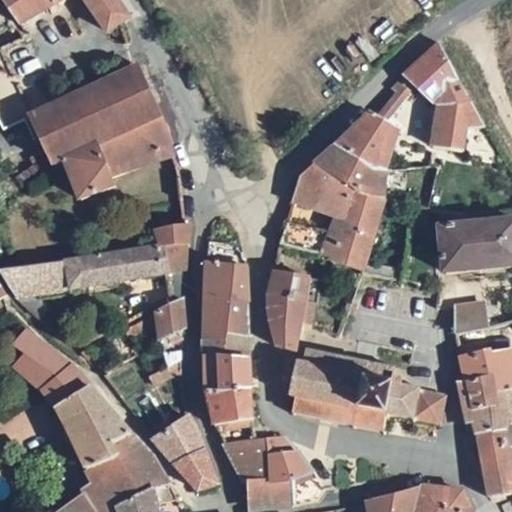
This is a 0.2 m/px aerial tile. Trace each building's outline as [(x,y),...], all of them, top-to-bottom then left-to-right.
[(0,0),(0,18),(6,28),(20,19),(18,14),(40,0),(69,0),(78,14),(92,29),(112,14),(101,0),(0,0)] [(450,127),(481,126),(435,41),(396,75),(410,89),(413,93),(419,98),(426,99),(414,144),(446,149),(450,127)] [(119,70),(15,122),(36,168),(50,161),(142,117),(119,70)] [(391,91),(370,112),(378,121),(410,89),(396,75),(394,76),(390,80),(389,86),(391,91)] [(382,125),(378,121),(370,112),(361,105),(330,132),(367,166),(382,125)] [(147,121),(142,117),(50,161),(67,202),(99,185),(96,177),(157,147),(147,121)] [(365,192),(367,166),(330,132),(287,172),(274,193),(302,200),(313,164),(317,168),(331,181),(347,192),(365,192)] [(385,167),(407,169),(410,160),(414,144),(388,147),(385,167)] [(419,163),(410,160),(407,169),(418,172),(419,163)] [(315,203),(310,227),(305,246),(329,255),(354,265),(364,195),(365,192),(347,192),(331,181),(317,168),(313,164),(302,200),(315,203)] [(511,186),(501,187),(502,206),(511,205),(511,186)] [(466,207),(435,208),(436,221),(433,221),(437,266),(511,260),(511,225),(511,217),(468,219),(466,207)] [(305,246),(310,227),(271,219),(268,240),(305,246)] [(180,229),(159,233),(162,248),(168,280),(187,275),(185,253),(183,231),(180,229)] [(205,295),(231,295),(245,296),(247,289),(246,258),(240,257),(240,234),(207,233),(205,295)] [(300,278),(305,246),(268,240),(263,271),(300,278)] [(168,280),(162,248),(25,270),(2,274),(20,304),(168,280)] [(329,255),(318,300),(310,297),(304,329),(338,338),(354,265),(329,255)] [(299,294),(300,278),(263,271),(263,281),(264,302),(268,322),(275,341),(293,350),(295,327),(299,294)] [(295,327),(304,329),(310,297),(299,294),(295,327)] [(205,295),(204,331),(224,329),(231,295),(205,295)] [(245,328),(245,296),(231,295),(224,329),(245,328)] [(451,331),(479,324),(476,303),(449,306),(451,331)] [(146,320),(154,344),(176,333),(175,305),(146,320)] [(460,383),(484,378),(489,402),(506,397),(503,384),(511,381),(511,363),(508,351),(485,354),(484,341),(511,337),(511,316),(479,324),(451,331),(460,383)] [(245,328),(224,329),(204,331),(206,354),(248,352),(248,328),(245,328)] [(30,357),(19,370),(53,399),(70,439),(96,476),(115,458),(110,450),(135,434),(93,390),(77,374),(32,333),(20,346),(30,357)] [(51,339),(58,343),(60,337),(53,333),(51,339)] [(157,354),(154,344),(144,348),(148,358),(157,354)] [(441,428),(447,396),(403,385),(404,378),(396,376),(398,369),(310,349),(307,363),(301,361),(292,396),(298,398),(295,414),(383,432),(387,417),(441,428)] [(248,355),(248,352),(206,354),(209,384),(251,383),(248,355)] [(490,406),(489,402),(484,378),(460,383),(452,385),(459,413),(490,406)] [(511,381),(503,384),(506,397),(489,402),(490,406),(459,413),(463,427),(474,426),(511,422),(511,381)] [(209,384),(217,422),(255,416),(251,383),(209,384)] [(246,483),(281,476),(267,437),(258,438),(255,416),(217,422),(241,484),(246,483)] [(223,486),(196,419),(159,443),(206,493),(223,486)] [(511,422),(474,426),(488,497),(509,493),(507,476),(511,474),(511,422)] [(115,458),(96,476),(106,491),(134,473),(128,463),(146,447),(135,434),(110,450),(115,458)] [(319,478),(286,435),(267,437),(281,476),(291,506),(324,501),(319,478)] [(146,447),(128,463),(134,473),(141,486),(161,465),(146,447)] [(172,490),(161,465),(141,486),(149,499),(172,490)] [(106,491),(113,511),(121,511),(127,506),(149,499),(141,486),(134,473),(106,491)] [(291,506),(281,476),(246,483),(253,511),(291,506)] [(450,511),(471,508),(461,490),(422,486),(367,501),(369,511),(450,511)] [(113,511),(106,491),(77,511),(113,511)] [(151,511),(149,499),(127,506),(129,511),(151,511)]
